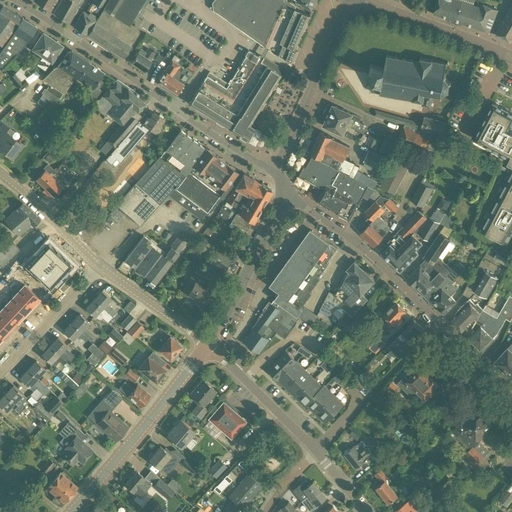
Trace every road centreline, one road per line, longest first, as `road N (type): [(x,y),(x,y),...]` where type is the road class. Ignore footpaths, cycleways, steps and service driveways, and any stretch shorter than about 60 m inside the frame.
road 1 (residential): [(275,169),(226,146),(11,0)]
road 2 (residential): [(283,199),(368,253),(511,398)]
road 3 (tertiary): [(71,511),(206,344)]
road 4 (tertiary): [(347,0),(275,169)]
road 5 (tertiary): [(206,344),(283,199)]
road 6 (tertiary): [(508,58),(360,0)]
road 7 (residential): [(317,453),(206,344)]
road 8 (residential): [(0,372),(99,267)]
road 9 (residential): [(99,267),(0,174)]
road 10 (residential): [(206,344),(99,267)]
